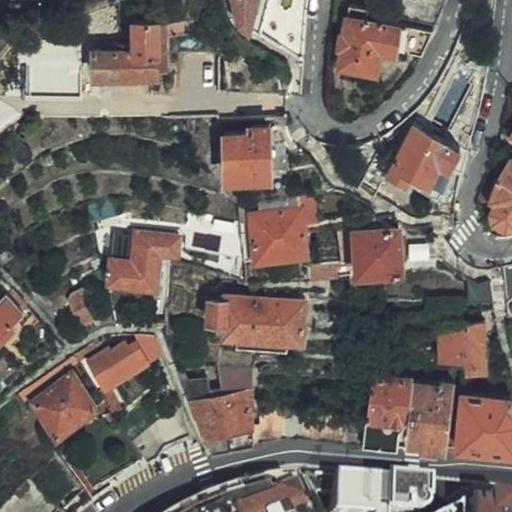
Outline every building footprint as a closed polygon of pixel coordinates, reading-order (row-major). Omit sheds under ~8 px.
[(242,14),(245,20),(249,24),(255,0),(237,0),(239,6),(242,14)] [(342,59),(344,59),(362,63),(366,43),(426,53),(436,29),(369,17),(371,4),(353,2),(348,29),(344,29),(342,43),(346,44),(342,59)] [(95,74),(161,75),(162,20),(138,20),(138,49),(95,49),(95,74)] [(215,126),(212,115),(202,115),(202,126),(215,126)] [(251,129),(228,128),(227,169),(271,169),(271,123),(251,122),(251,129)] [(443,168),(448,171),(459,149),(415,124),(387,175),(409,187),(413,178),(432,189),(443,168)] [(511,158),(492,195),(498,199),(492,210),(494,217),(507,223),(511,223),(511,158)] [(432,189),(413,178),(409,187),(438,202),(451,173),(448,171),(443,168),(432,189)] [(317,196),(239,203),(241,219),(246,260),(260,259),(259,255),(255,211),(303,205),(305,225),(320,223),(317,196)] [(259,255),(308,250),(305,225),(303,205),(255,211),(259,255)] [(222,232),(238,236),(240,226),(225,222),(222,232)] [(356,226),(357,235),(358,252),(359,269),(403,266),(400,223),(356,226)] [(113,254),(111,279),(159,283),(162,251),(179,253),(182,233),(137,229),(135,255),(113,254)] [(119,232),(117,247),(128,249),(129,233),(119,232)] [(345,252),(358,252),(357,235),(344,235),(345,252)] [(312,265),(312,277),(351,274),(354,275),(354,263),(312,265)] [(469,296),(495,296),(493,283),(485,284),(477,285),(474,283),(469,287),(469,296)] [(25,332),(40,317),(12,287),(0,299),(0,342),(16,328),(12,324),(15,322),(25,332)] [(80,321),(97,313),(84,287),(74,292),(69,299),(80,321)] [(228,297),(213,297),(213,317),(234,317),(234,334),(305,334),(306,297),(228,295),(228,297)] [(456,311),(439,312),(440,319),(456,319),(456,311)] [(467,351),(467,366),(491,366),(487,316),(456,319),(440,319),(442,353),(467,351)] [(364,333),(364,344),(381,343),(382,347),(398,347),(398,338),(382,338),(382,333),(364,333)] [(143,334),(138,334),(140,346),(149,361),(164,353),(158,335),(153,335),(143,334)] [(100,349),(96,342),(89,346),(93,352),(100,349)] [(149,361),(140,346),(138,347),(135,342),(129,346),(126,342),(111,350),(109,347),(89,359),(105,387),(98,390),(113,411),(121,406),(109,384),(149,361)] [(93,352),(89,346),(78,353),(82,359),(93,352)] [(74,356),(20,393),(17,397),(22,404),(80,365),(74,356)] [(254,432),(254,364),(221,364),(222,390),(209,390),(208,376),(183,378),(209,441),(230,436),(254,432)] [(410,412),(414,377),(415,373),(374,373),(368,412),(366,430),(399,432),(402,412),(410,412)] [(438,437),(448,438),(454,396),(457,377),(442,376),(442,381),(414,377),(410,412),(407,433),(418,435),(438,437)] [(35,405),(56,433),(96,404),(76,377),(35,405)] [(448,438),(482,442),(494,444),(511,445),(511,394),(467,389),(466,398),(454,396),(448,438)] [(177,407),(137,444),(145,457),(151,464),(160,460),(171,442),(191,434),(186,419),(190,418),(184,403),(177,407)] [(261,411),(261,430),(270,429),(286,428),(285,407),(261,411)] [(306,407),(285,407),(286,428),(328,428),(366,430),(368,412),(306,407)] [(261,430),(261,441),(287,437),(286,428),(270,429),(261,430)] [(304,437),(364,443),(366,430),(328,428),(286,428),(287,437),(304,437)] [(398,446),(399,432),(366,430),(364,443),(398,446)] [(94,486),(145,457),(137,444),(127,431),(75,461),(94,486)] [(254,442),(254,432),(230,436),(209,441),(213,451),(254,442)] [(438,437),(418,435),(418,441),(437,443),(438,437)] [(378,511),(381,480),(331,475),(327,511),(378,511)] [(0,511),(59,511),(64,508),(29,476),(0,505),(0,511)] [(172,511),(304,511),(293,478),(261,480),(228,489),(191,502),(172,511)] [(419,504),(421,484),(381,480),(378,511),(419,511),(419,510),(418,508),(416,506),(416,504),(419,504)] [(447,500),(448,487),(431,485),(430,498),(447,500)]
